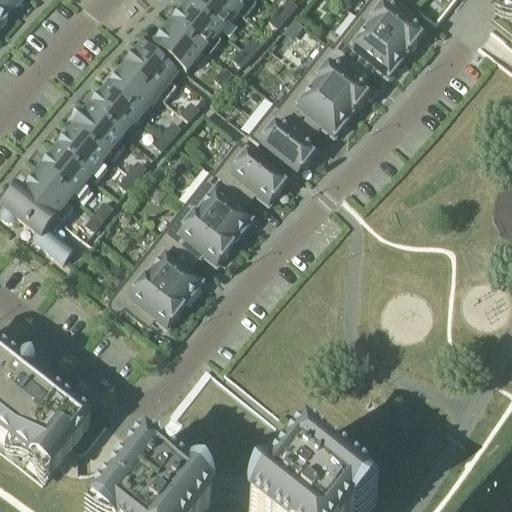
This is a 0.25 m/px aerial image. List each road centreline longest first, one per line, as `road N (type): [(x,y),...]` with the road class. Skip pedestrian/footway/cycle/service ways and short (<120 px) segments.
road 1 (residential): [(0,299),(114,391),(165,394),(474,36),(475,19),(491,0)]
road 2 (residential): [(0,122),(110,0)]
